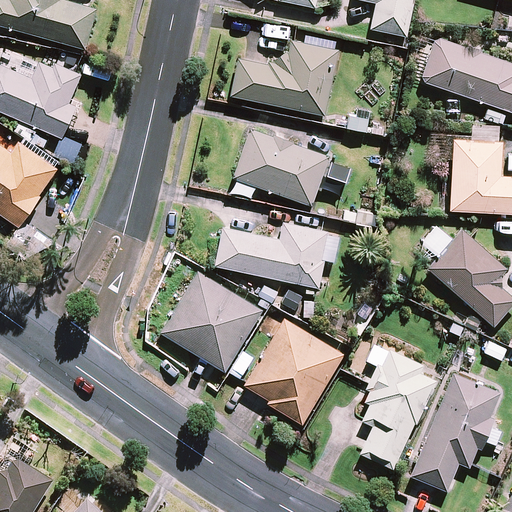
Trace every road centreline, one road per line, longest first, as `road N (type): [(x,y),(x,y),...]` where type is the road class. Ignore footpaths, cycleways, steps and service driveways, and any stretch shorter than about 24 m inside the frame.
road 1 (tertiary): [(53,349),(119,238),(176,0)]
road 2 (tertiary): [(292,511),(53,349)]
